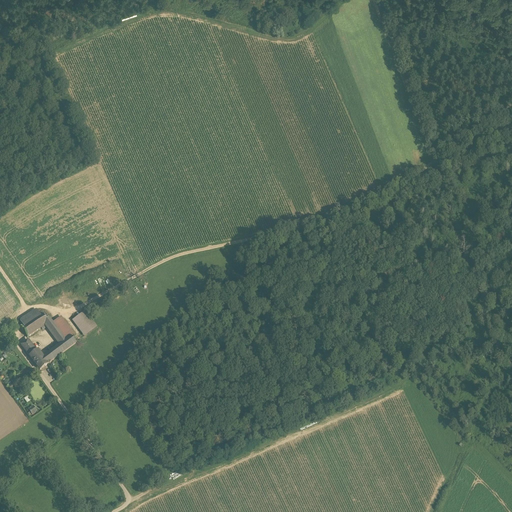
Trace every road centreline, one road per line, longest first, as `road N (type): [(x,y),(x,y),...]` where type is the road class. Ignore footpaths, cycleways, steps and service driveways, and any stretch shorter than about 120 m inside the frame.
road 1 (track): [(511,104),(415,174),(353,206),(261,238),(181,254),(76,308),(26,310)]
road 2 (track): [(433,162),(409,115),(376,0)]
road 3 (track): [(252,446),(128,501)]
